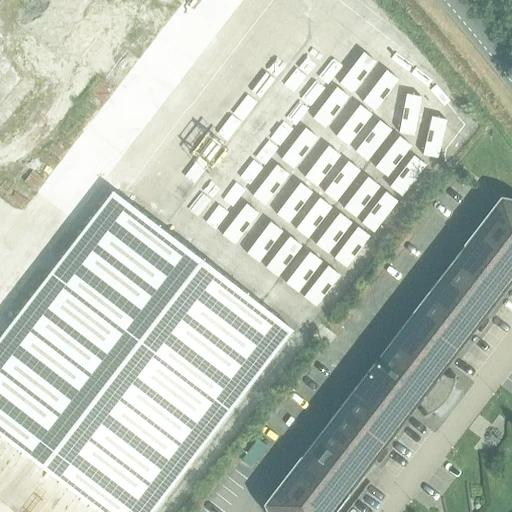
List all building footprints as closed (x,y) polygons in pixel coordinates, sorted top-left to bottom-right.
[(284,65),(277,77),(304,93),(311,81),(284,65)] [(342,124),(350,115),(321,90),(313,98),(342,124)] [(345,131),(377,146),(383,133),(351,118),(345,131)] [(199,126),(188,138),(215,163),(225,151),(199,126)] [(305,164),(315,152),(286,129),(276,140),(305,164)] [(398,153),(391,163),(417,183),(425,173),(398,153)] [(0,340),(0,436),(97,511),(153,511),(293,332),(114,193),(0,340)] [(506,200),(501,199),(464,247),(465,248),(302,459),(301,459),(264,507),(266,511),(337,511),(350,496),(349,496),(419,405),(424,410),(428,417),(432,415),(435,413),(439,410),(442,407),(445,404),(448,400),(450,397),(452,393),(454,389),(455,385),(456,380),(448,379),(443,375),(511,284),(511,201),(506,200)] [(331,288),(339,278),(322,265),(314,274),(331,288)] [(68,511),(76,498),(63,491),(52,511),(68,511)]
